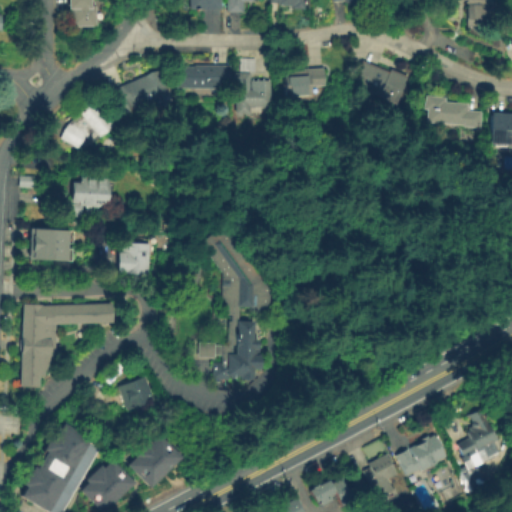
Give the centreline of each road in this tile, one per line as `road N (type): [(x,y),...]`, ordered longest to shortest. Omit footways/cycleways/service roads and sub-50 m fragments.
road 1 (residential): [(511,87),(369,26),(268,39),(129,36)]
road 2 (primary): [(171,511),(511,333)]
road 3 (residential): [(129,36),(34,107),(0,155)]
